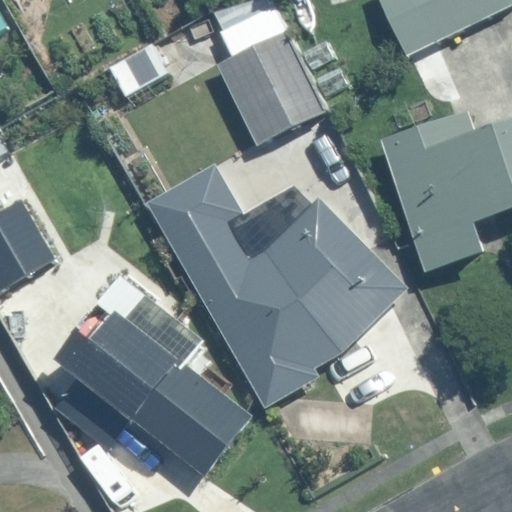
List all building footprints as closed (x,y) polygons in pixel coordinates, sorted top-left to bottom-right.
[(511,0),(420,0),(443,43),(447,41),(511,6),(511,0)] [(0,35),(14,27),(0,3),(0,35)] [(224,36),(237,62),(224,68),(262,145),(334,111),(283,7),(224,36)] [(131,99),(137,95),(173,73),(154,44),(113,70),(131,99)] [(511,125),(472,139),(464,116),(411,136),(387,145),(431,272),(491,251),(482,223),(511,212),(511,125)] [(0,286),(4,293),(9,290),(60,260),(27,204),(0,219),(0,286)] [(224,213),(174,243),(271,412),(322,382),(318,372),(342,359),(409,294),(323,206),(271,258),(257,264),(224,213)] [(139,420),(144,424),(219,478),(262,419),(187,365),(208,336),(126,276),(103,308),(119,319),(102,342),(84,329),(62,359),(86,376),(62,410),(117,450),(139,420)]
